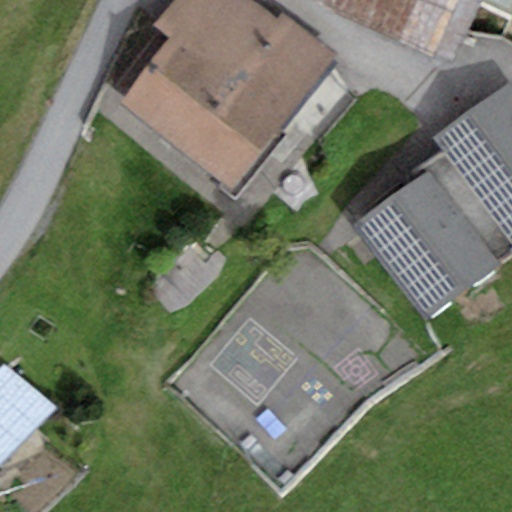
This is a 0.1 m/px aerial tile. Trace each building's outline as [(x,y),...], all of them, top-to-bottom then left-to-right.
[(169,37),(119,102),(237,192),(338,61),(258,0),(171,0),(153,25),(169,37)] [(315,0),(330,12),(431,56),(434,50),(457,0),(315,0)] [(480,0),(457,0),(434,50),(453,58),(480,0)] [(511,87),(510,84),(434,140),(446,157),(356,223),(425,316),(511,251),(511,87)] [(0,367),(0,465),(55,407),(3,364),(0,367)]
